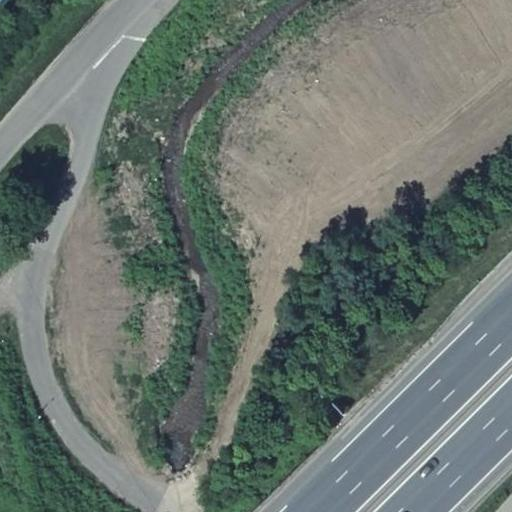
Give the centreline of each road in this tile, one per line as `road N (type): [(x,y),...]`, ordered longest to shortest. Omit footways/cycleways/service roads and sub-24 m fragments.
road 1 (unclassified): [(168,511),(81,443),(55,408),(31,321),(34,272),(99,107),(100,78),(83,53)]
road 2 (trunk): [(511,321),(319,511)]
road 3 (trunk): [(411,511),(511,412)]
road 4 (unclassified): [(0,149),(83,53)]
